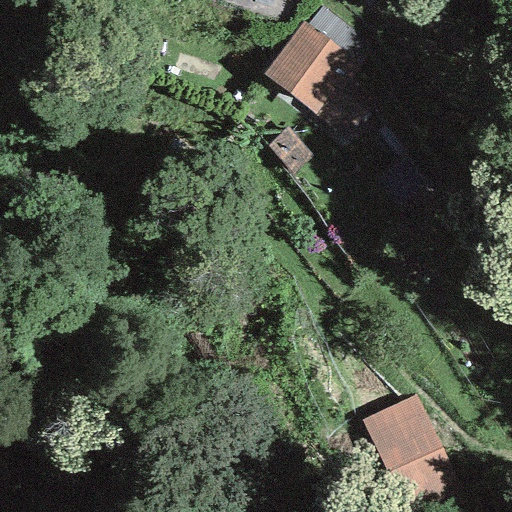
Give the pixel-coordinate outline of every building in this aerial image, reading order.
[(320,7),(305,26),(352,61),(366,42),(320,7)] [(471,76),(436,18),(387,47),(422,106),(471,76)] [(305,26),(300,22),(260,74),(319,119),(359,66),(352,61),(305,26)] [(290,171),(309,155),(285,128),(267,145),(290,171)] [(418,203),(395,165),(363,184),(387,222),(418,203)]
